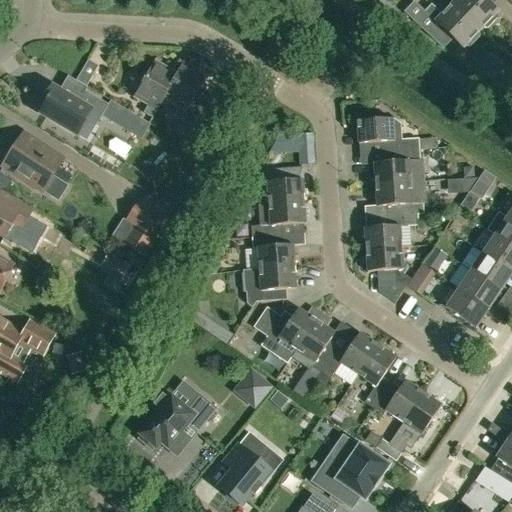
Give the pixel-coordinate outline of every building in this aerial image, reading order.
[(456,0),(453,4),(480,30),(482,28),(487,29),(497,18),(496,14),(498,11),(486,0),(456,0)] [(431,5),(424,12),(414,2),(404,12),(426,33),(435,23),(462,49),(465,47),(469,47),(479,37),(478,32),(480,30),(453,4),(442,15),(431,5)] [(88,60),(76,81),(86,87),(98,67),(88,60)] [(177,75),(155,62),(134,97),(148,105),(143,113),(152,119),(163,100),(163,99),(177,75)] [(163,99),(163,100),(178,108),(173,116),(193,127),(198,119),(186,112),(206,77),(183,64),(177,75),(163,99)] [(44,101),(47,103),(40,115),(76,136),(86,118),(97,125),(108,105),(84,91),(78,102),(52,87),(44,101)] [(116,124),(141,139),(149,125),(125,111),(116,124)] [(418,139),(402,140),(401,124),(393,119),(357,122),(358,144),(382,143),(382,153),(419,150),(418,139)] [(67,186),(51,177),(64,156),(25,132),(4,166),(43,190),(58,200),(67,186)] [(181,143),(193,150),(199,140),(187,133),(181,143)] [(375,186),(423,182),(421,161),(420,161),(419,150),(382,153),(383,163),(373,164),(375,186)] [(268,205),(304,203),(301,170),(271,172),(271,183),(266,183),(268,205)] [(2,172),(0,175),(0,186),(7,191),(15,179),(2,172)] [(418,215),(424,215),(423,205),(424,204),(423,182),(375,186),(376,208),(386,207),(387,217),(418,215)] [(148,193),(142,203),(168,219),(174,210),(148,193)] [(0,206),(0,236),(4,238),(11,226),(21,231),(33,209),(11,197),(5,209),(0,206)] [(140,201),(125,222),(135,229),(124,246),(145,259),(168,219),(140,201)] [(251,238),(282,236),(282,226),(305,224),(304,203),(268,205),(258,206),(259,227),(251,227),(251,238)] [(511,221),(507,218),(498,213),(486,231),(495,236),(511,247),(511,221)] [(418,215),(387,217),(388,227),(364,229),(365,251),(401,248),(411,248),(410,227),(418,226),(418,215)] [(259,270),(294,268),(293,246),(283,246),(282,236),(251,238),(252,250),(257,249),(259,270)] [(511,247),(495,236),(483,254),(511,273),(511,274),(510,278),(511,279),(511,247)] [(401,248),(365,251),(367,273),(392,271),(393,287),(391,290),(400,296),(411,280),(403,275),(401,248)] [(500,292),(510,278),(511,274),(511,273),(483,254),(470,272),(500,292)] [(122,280),(129,268),(108,256),(102,269),(122,280)] [(0,288),(13,266),(0,259),(0,288)] [(221,264),(213,260),(205,275),(206,275),(215,274),(221,264)] [(252,308),(256,303),(287,301),(286,290),(296,290),(294,268),(259,270),(243,271),(244,293),(246,293),(247,305),(252,308)] [(488,310),(490,306),(500,292),(470,272),(458,290),(488,310)] [(413,279),(407,287),(421,297),(427,288),(413,279)] [(500,313),(490,306),(488,310),(458,290),(446,309),(475,329),(486,313),(495,320),(500,313)] [(201,324),(207,314),(198,308),(192,318),(201,324)] [(296,352),(316,322),(298,309),(293,318),(284,312),(267,337),(276,344),(279,340),(296,351),(296,352)] [(500,313),(495,320),(505,326),(509,319),(500,313)] [(26,368),(10,359),(19,342),(43,356),(54,336),(29,322),(23,333),(0,320),(0,370),(2,371),(0,373),(9,378),(8,380),(16,385),(26,368)] [(310,389),(337,348),(329,342),(334,334),(316,322),(296,352),(296,351),(291,359),(309,371),(301,383),(310,389)] [(234,330),(225,324),(217,337),(225,342),(234,330)] [(357,376),(377,346),(359,334),(346,354),(337,348),(320,374),(330,380),(340,364),(357,376)] [(374,410),(391,384),(382,378),(396,358),(377,346),(357,376),(375,388),(364,403),(374,410)] [(67,357),(72,376),(87,371),(82,353),(77,354),(67,357)] [(320,374),(315,381),(324,387),(329,380),(320,374)] [(403,423),(423,394),(405,382),(399,390),(391,384),(374,410),(383,416),(386,412),(403,423)] [(157,413),(139,435),(141,436),(138,440),(152,451),(154,447),(156,449),(160,443),(168,449),(186,426),(196,434),(216,410),(199,396),(186,410),(163,391),(150,407),(157,413)] [(423,394),(403,423),(421,436),(441,406),(423,394)] [(278,395),(271,404),(282,413),(289,404),(278,395)] [(496,438),(501,430),(492,424),(487,431),(496,438)] [(511,442),(508,440),(511,437),(501,430),(496,438),(506,444),(496,459),(511,470),(511,442)] [(218,488),(241,506),(250,495),(253,498),(263,486),(260,483),(269,472),(259,464),(270,450),(249,433),(224,463),(233,470),(218,488)] [(381,440),(375,449),(396,462),(402,453),(381,440)] [(329,459),(313,482),(336,498),(344,486),(364,500),(388,467),(359,447),(343,469),(329,459)] [(333,511),(335,510),(312,495),(303,508),(309,511),(333,511)]
